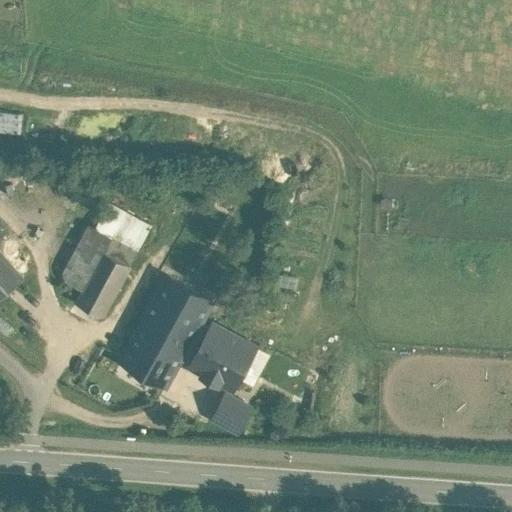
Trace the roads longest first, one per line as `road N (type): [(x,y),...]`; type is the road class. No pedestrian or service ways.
road 1 (tertiary): [(0,463),(511,497)]
road 2 (track): [(0,358),(38,409),(27,464)]
